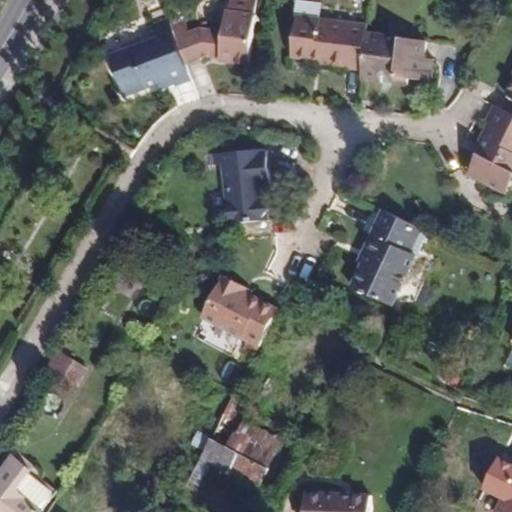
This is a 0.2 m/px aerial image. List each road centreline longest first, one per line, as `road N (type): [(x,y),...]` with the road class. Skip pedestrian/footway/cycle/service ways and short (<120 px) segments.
road 1 (residential): [(0,393),(135,169),(170,132),(214,114),(300,123),(348,140)]
road 2 (residential): [(348,140),(279,272)]
road 3 (residential): [(348,140),(382,128),(446,133),(463,105)]
